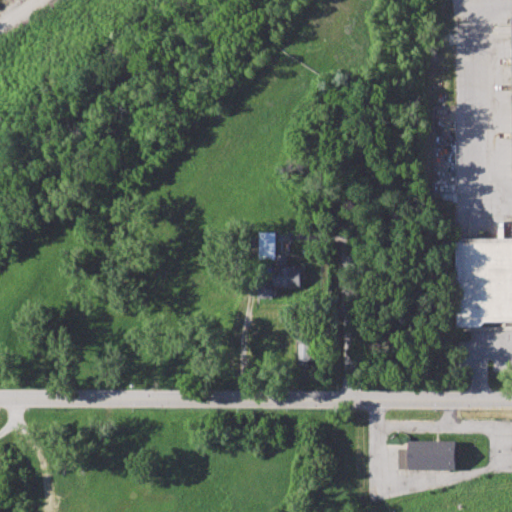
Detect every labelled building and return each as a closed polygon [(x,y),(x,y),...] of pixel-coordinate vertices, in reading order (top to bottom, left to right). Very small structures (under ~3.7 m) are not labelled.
[(260,232),(274,232),(274,252),(260,252),(260,232)] [(458,235),(511,234),(511,320),(485,321),(480,326),(458,326),(458,235)] [(276,256),(288,256),(288,268),(302,267),(303,287),(277,288),(277,297),(259,297),(259,281),(277,280),(276,256)] [(299,343),(315,343),(315,363),(299,363),(299,343)] [(408,442),(455,442),(455,470),(398,469),(399,449),(408,449),(408,442)]
